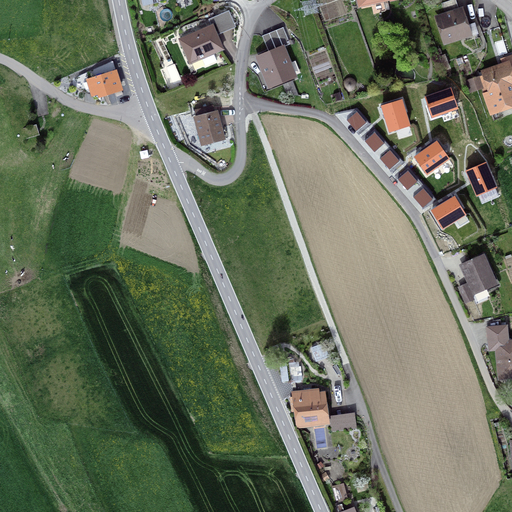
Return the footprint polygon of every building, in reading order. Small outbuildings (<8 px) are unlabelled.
[(359,0),(360,4),(371,2),(374,14),(385,11),(383,1),(384,0),(359,0)] [(222,31),(237,24),(230,8),(215,14),(222,31)] [(438,19),(445,41),(460,36),(459,34),(464,32),(467,41),(478,38),(474,24),(466,26),(461,11),(445,15),(446,17),(438,19)] [(180,39),(190,63),(202,58),(205,66),(216,61),(213,53),(222,49),(212,25),(180,39)] [(159,36),(150,39),(152,44),(154,43),(156,47),(162,44),(159,36)] [(259,57),(270,85),(293,76),(281,48),(259,57)] [(505,68),(485,75),(490,90),(489,91),(495,109),(511,102),(511,55),(502,59),(505,68)] [(73,79),(75,85),(83,89),(84,90),(90,88),(92,92),(104,88),(106,94),(121,89),(112,62),(73,79)] [(465,82),(468,92),(477,89),(474,78),(465,82)] [(292,82),(284,85),(287,93),(297,95),(292,82)] [(432,116),(457,108),(451,89),(425,98),(432,116)] [(216,95),(209,98),(211,104),(218,101),(216,95)] [(390,131),(409,125),(401,100),(382,106),(390,131)] [(196,118),(203,142),(222,137),(213,106),(195,111),(197,118),(196,118)] [(355,131),(365,122),(355,110),(340,114),(355,131)] [(24,139),(40,135),(38,125),(21,129),(24,139)] [(373,152),(384,143),(373,131),(363,140),(373,152)] [(427,173),(448,158),(437,142),(415,157),(427,173)] [(389,170),(399,161),(389,149),(378,158),(389,170)] [(477,195),(496,187),(485,163),(467,170),(477,195)] [(407,191),(417,182),(407,170),(397,179),(407,191)] [(422,209),(433,200),(422,188),(412,197),(422,209)] [(442,228),(465,214),(455,197),(432,211),(442,228)] [(466,276),(474,292),(495,283),(483,256),(464,264),(469,275),(466,276)] [(459,288),(465,303),(473,299),(467,285),(459,288)] [(496,343),(499,374),(511,373),(511,340),(507,341),(505,322),(500,322),(501,326),(488,328),(489,343),(496,343)] [(313,345),(316,359),(329,356),(326,342),(313,345)] [(318,423),(318,429),(331,427),(328,406),(324,407),(322,398),(319,398),(318,389),(292,392),(297,426),(318,423)] [(334,430),(358,427),(356,412),(332,415),(334,430)]
